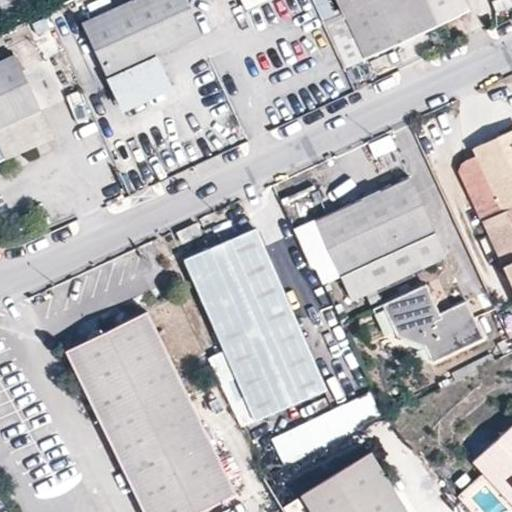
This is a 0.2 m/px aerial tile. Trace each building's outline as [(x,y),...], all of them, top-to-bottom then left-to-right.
[(132,0),(85,22),(108,75),(154,54),(201,33),(187,0),(132,0)] [(267,0),(241,0),(246,10),(267,0)] [(338,0),(344,14),(325,23),(345,67),(471,8),(466,0),(338,0)] [(511,0),(497,0),(494,1),(498,14),(511,10),(511,0)] [(53,135),(15,53),(0,60),(0,159),(24,149),(53,135)] [(154,54),(108,75),(124,108),(170,88),(154,54)] [(511,131),(473,149),(477,156),(465,162),(460,174),(478,213),(498,204),(502,210),(481,220),(500,259),(511,253),(511,131)] [(377,159),(397,150),(392,136),(371,145),(377,159)] [(408,178),(317,219),(342,275),(434,231),(408,178)] [(194,221),(177,229),(183,243),(200,235),(194,221)] [(256,228),(184,260),(256,418),(327,386),(256,228)] [(511,262),(503,267),(511,286),(511,262)] [(426,284),(384,304),(400,337),(428,348),(434,360),(482,338),(464,301),(440,312),(426,284)] [(147,312),(65,350),(144,511),(193,511),(235,491),(147,312)] [(372,392),(271,438),(283,465),(385,419),(372,392)] [(511,425),(474,461),(511,502),(511,425)] [(408,511),(369,451),(300,494),(311,511),(408,511)]
